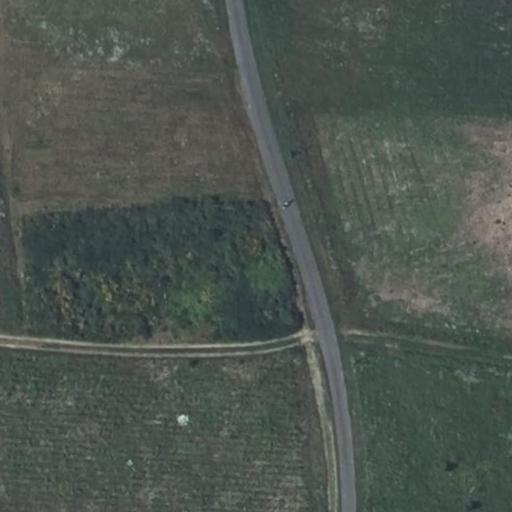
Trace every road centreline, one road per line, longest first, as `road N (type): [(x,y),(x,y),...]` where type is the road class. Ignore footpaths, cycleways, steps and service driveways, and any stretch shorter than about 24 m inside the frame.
road 1 (unclassified): [(348,511),(328,334),(244,68),(233,0)]
road 2 (track): [(328,334),(511,360)]
